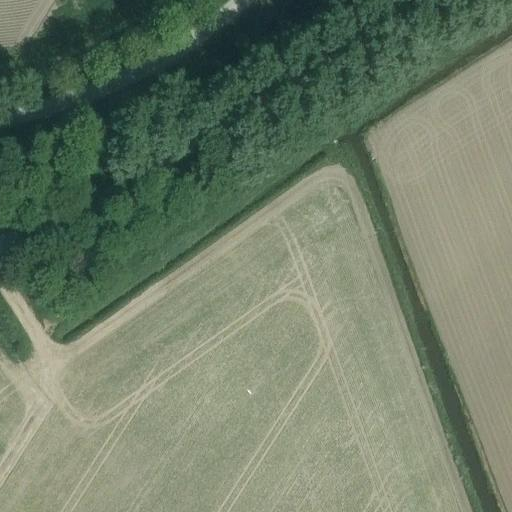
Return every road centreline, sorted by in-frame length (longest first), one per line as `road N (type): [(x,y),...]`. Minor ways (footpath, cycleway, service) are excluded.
road 1 (unclassified): [(0,244),(411,0)]
road 2 (unclassified): [(0,119),(174,41),(232,0)]
road 3 (track): [(0,268),(89,426)]
